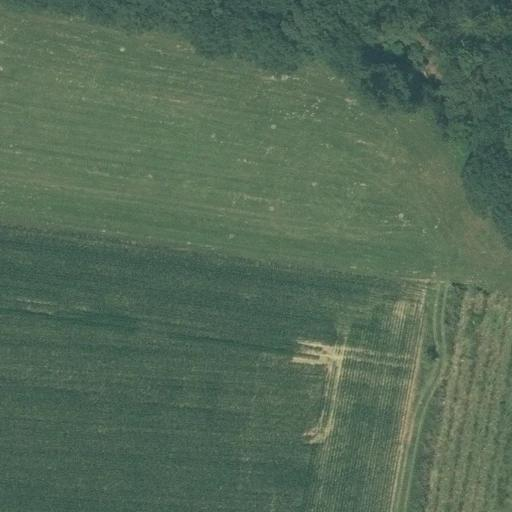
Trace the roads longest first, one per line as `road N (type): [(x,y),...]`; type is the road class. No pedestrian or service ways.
road 1 (track): [(62,0),(381,64),(482,143)]
road 2 (track): [(411,0),(482,143)]
